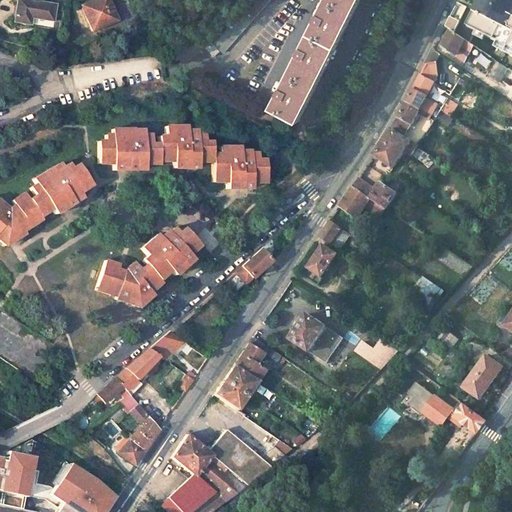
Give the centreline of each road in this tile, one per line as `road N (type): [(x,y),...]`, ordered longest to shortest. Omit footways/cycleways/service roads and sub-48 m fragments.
road 1 (residential): [(345,176),(316,183),(66,412),(0,442)]
road 2 (secondary): [(345,176),(116,511)]
road 3 (secondary): [(443,0),(345,176)]
road 4 (residential): [(48,75),(192,63)]
road 5 (residential): [(441,511),(511,397)]
